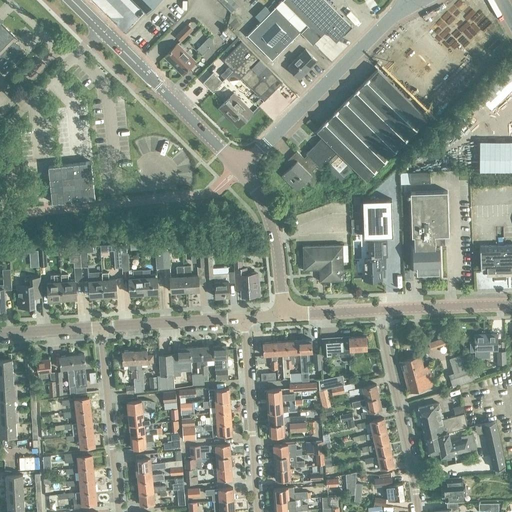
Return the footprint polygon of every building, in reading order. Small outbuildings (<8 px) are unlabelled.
[(132,0),(146,14),(159,0),(132,0)] [(230,13),(238,4),(233,0),(217,0),(229,11),(230,13)] [(276,7),(302,33),(323,54),(344,33),(352,26),(326,0),(282,0),(276,7)] [(275,60),(302,33),(276,7),(249,35),(275,60)] [(233,20),(230,24),(235,30),(241,24),(235,18),(233,20)] [(0,71),(4,76),(27,54),(16,42),(18,40),(0,21),(0,71)] [(181,41),(192,30),(188,25),(176,36),(181,41)] [(203,55),(214,44),(214,40),(210,36),(197,50),(203,55)] [(230,53),(224,58),(231,65),(235,69),(234,70),(241,78),(256,93),(259,95),(264,101),(283,82),(268,67),(239,38),(227,50),(230,53)] [(183,75),(196,61),(178,43),(165,57),(183,75)] [(300,79),(318,61),(306,49),(288,67),(300,79)] [(427,60),(415,68),(424,81),(436,73),(427,60)] [(231,65),(222,74),(226,78),(227,77),(234,70),(235,69),(231,65)] [(511,72),(510,70),(503,74),(509,83),(511,81),(511,72)] [(307,154),(321,167),(326,161),(330,165),(327,168),(340,181),(352,169),(366,182),(429,117),(385,71),(319,134),(323,139),(307,154)] [(214,74),(204,84),(212,91),(223,81),(215,73),(214,74)] [(253,112),(234,93),(224,103),(219,108),(238,127),(253,112)] [(275,115),(280,107),(274,104),(269,112),(275,115)] [(511,143),(481,144),(481,173),(511,172),(511,143)] [(327,174),(321,167),(307,154),(304,158),(297,151),(286,163),(290,167),(282,176),(297,190),(307,180),(314,187),(327,174)] [(93,164),(48,167),(50,202),(96,200),(93,164)] [(430,171),(410,171),(410,172),(410,183),(430,183),(430,171)] [(410,172),(400,173),(401,183),(410,183),(410,172)] [(437,247),(436,237),(450,236),(448,191),(411,192),(413,238),(413,258),(413,261),(415,261),(415,267),(422,267),(422,277),(442,277),(441,266),(438,266),(438,260),(441,260),(440,247),(437,247)] [(392,199),(363,200),(364,219),(364,234),(364,237),(393,236),(392,199)] [(364,219),(353,219),(353,234),(364,234),(364,219)] [(194,239),(190,244),(196,249),(200,244),(200,243),(194,239)] [(366,268),(364,268),(364,280),(371,280),(371,281),(373,281),(373,280),(382,279),(382,268),(385,268),(385,267),(385,263),(385,257),(387,257),(387,240),(369,240),(370,254),(371,254),(372,259),(365,260),(366,268)] [(164,268),(164,266),(163,252),(163,250),(162,241),(155,242),(157,268),(164,268)] [(114,251),(114,256),(122,256),(122,253),(121,244),(101,245),(101,252),(114,251)] [(505,278),(505,275),(511,274),(511,273),(511,269),(511,268),(511,244),(481,246),(481,270),(487,270),(487,276),(495,275),(495,278),(505,278)] [(344,281),(343,245),(303,246),(304,270),(320,270),(320,282),(344,281)] [(80,247),(81,253),(82,267),(89,267),(88,253),(94,252),(93,246),(80,247)] [(211,247),(204,248),(204,255),(205,265),(206,278),(213,278),(212,255),(211,247)] [(204,248),(196,249),(197,266),(198,266),(205,265),(204,255),(204,248)] [(243,269),(242,248),(234,249),(235,283),(242,283),(242,296),(259,295),(258,274),(247,274),(247,268),(243,269)] [(40,264),(48,264),(47,249),(39,250),(40,264)] [(75,268),(82,267),(81,253),(75,254),(75,256),(70,256),(70,262),(74,262),(75,268)] [(172,292),(186,291),(184,266),(178,267),(179,276),(171,276),(172,292)] [(184,266),(186,291),(199,290),(198,275),(191,275),(191,266),(184,266)] [(5,285),(12,284),(10,270),(3,270),(5,285)] [(89,276),(90,297),(104,296),(103,273),(97,273),(97,276),(89,276)] [(144,274),(145,294),(158,293),(157,273),(144,274)] [(215,299),(230,298),(229,273),(214,274),(215,299)] [(130,294),(145,294),(144,274),(129,275),(130,294)] [(19,308),(35,306),(34,297),(42,296),(40,277),(25,278),(25,285),(18,286),(19,308)] [(103,279),(104,296),(117,295),(116,279),(109,279),(103,279)] [(62,281),(63,299),(76,298),(75,280),(62,281)] [(49,300),(63,299),(62,281),(48,282),(49,300)] [(475,351),(496,350),(496,334),(475,335),(475,351)] [(367,349),(366,336),(325,339),(326,352),(333,352),(332,344),(349,343),(350,351),(367,349)] [(431,351),(448,345),(445,336),(427,342),(431,351)] [(293,353),(300,353),(299,340),(287,341),(289,368),(293,368),(293,363),(294,363),(293,353)] [(300,353),(301,372),(308,372),(307,352),(312,352),(311,340),(299,340),(300,353)] [(290,374),(289,373),(289,368),(287,341),(276,342),(277,354),(282,354),(283,375),(290,374)] [(264,355),(277,354),(276,342),(263,342),(264,355)] [(207,359),(215,358),(214,345),(202,346),(204,381),(208,380),(207,359)] [(227,378),(225,358),(227,358),(226,345),(214,345),(215,358),(216,378),(227,378)] [(204,384),(204,381),(202,346),(190,347),(191,360),(197,360),(197,373),(192,374),(193,385),(204,384)] [(192,374),(191,360),(190,347),(178,348),(179,361),(185,360),(185,374),(192,374)] [(130,369),(136,369),(135,350),(123,351),(123,364),(130,364),(130,369)] [(135,385),(135,393),(146,391),(145,369),(143,369),(143,363),(153,362),(153,354),(147,355),(147,350),(135,350),(136,369),(137,378),(134,378),(135,385)] [(73,355),(75,375),(77,392),(87,391),(87,386),(89,386),(84,353),(73,355)] [(314,364),(322,363),(321,353),(313,353),(314,364)] [(158,390),(174,388),(174,375),(172,354),(160,355),(161,375),(157,376),(157,381),(158,388),(158,390)] [(69,376),(75,375),(73,355),(60,357),(62,369),(68,369),(69,376)] [(422,367),(419,356),(401,361),(409,391),(433,385),(428,365),(422,367)] [(38,372),(51,370),(50,357),(37,359),(38,372)] [(0,372),(13,372),(13,359),(12,359),(9,359),(0,359),(0,372)] [(453,386),(475,380),(470,366),(454,371),(449,373),(453,386)] [(0,386),(14,385),(13,372),(0,372),(0,386)] [(56,380),(56,381),(56,395),(64,394),(62,372),(55,372),(56,380)] [(289,373),(290,374),(290,381),(302,381),(301,372),(289,373)] [(323,380),(319,380),(319,391),(327,389),(332,388),(344,385),(342,376),(323,380)] [(289,391),(317,389),(316,383),(289,384),(289,391)] [(0,399),(15,399),(14,385),(0,386),(0,399)] [(135,393),(135,385),(127,385),(127,386),(121,387),(122,394),(135,393)] [(333,395),(346,393),(344,385),(332,388),(333,395)] [(365,400),(379,397),(376,385),(362,388),(350,390),(351,395),(357,394),(360,395),(363,394),(365,400)] [(210,401),(230,400),(229,388),(210,389),(210,401)] [(267,396),(267,402),(281,401),(281,388),(266,389),(267,391),(265,391),(265,392),(265,395),(266,396),(267,396)] [(319,391),(320,396),(321,400),(329,398),(327,389),(319,391)] [(164,403),(177,402),(176,391),(163,392),(164,403)] [(77,412),(91,410),(89,397),(75,399),(77,412)] [(379,397),(365,400),(352,403),(353,408),(366,405),(367,412),(381,408),(379,397)] [(0,411),(15,410),(15,399),(0,399),(0,411)] [(129,414),(143,412),(155,411),(154,402),(149,400),(142,400),(128,401),(129,414)] [(230,400),(210,401),(211,407),(216,407),(216,412),(231,411),(230,400)] [(268,413),(282,412),(290,412),(290,406),(282,407),(281,401),(267,402),(268,413)] [(421,423),(442,418),(438,403),(417,408),(421,423)] [(468,429),(465,415),(462,405),(454,407),(456,414),(444,418),(448,433),(468,429)] [(0,422),(16,422),(15,410),(0,411),(0,422)] [(78,424),(92,422),(91,410),(77,412),(78,424)] [(210,418),(211,424),(217,424),(232,423),(231,411),(216,412),(210,413),(210,418)] [(130,425),(144,424),(143,412),(129,414),(130,425)] [(269,424),(283,423),(289,423),(306,422),(306,417),(283,418),(282,412),(268,413),(269,424)] [(341,421),(354,419),(353,413),(340,415),(341,421)] [(183,426),(195,425),(195,418),(182,418),(183,426)] [(372,433),(386,429),(384,418),(370,421),(372,433)] [(424,438),(448,433),(444,418),(442,418),(421,423),(424,438)] [(492,469),(504,466),(496,420),(483,422),(492,469)] [(16,422),(0,422),(0,436),(17,435),(16,422)] [(80,435),(94,433),(92,422),(78,424),(80,435)] [(306,422),(289,423),(290,431),(307,430),(306,422)] [(232,434),(232,423),(217,424),(211,424),(205,425),(205,429),(213,428),(213,436),(218,435),(232,434)] [(283,423),(269,424),(270,436),(284,435),(283,423)] [(131,436),(153,434),(158,434),(158,428),(145,429),(144,424),(130,425),(131,436)] [(195,425),(183,426),(184,440),(196,439),(195,425)] [(375,445),(389,442),(386,429),(372,433),(353,437),(354,442),(373,438),(375,445)] [(169,449),(181,448),(180,432),(173,433),(174,440),(168,440),(169,449)] [(94,433),(80,435),(81,447),(95,445),(94,433)] [(448,433),(424,438),(428,454),(443,451),(444,456),(476,449),(473,433),(461,436),(462,439),(450,442),(448,433)] [(153,434),(131,436),(132,448),(154,446),(153,434)] [(316,454),(323,454),(322,441),(312,442),(313,454),(316,454)] [(377,456),(391,453),(389,442),(375,445),(362,448),(363,452),(376,449),(377,456)] [(274,457),(289,456),(301,455),(301,449),(295,450),(294,443),(274,444),(274,457)] [(216,457),(231,456),(230,444),(210,445),(210,451),(216,451),(216,457)] [(191,458),(195,458),(201,458),(200,446),(190,447),(191,458)] [(391,453),(377,456),(380,469),(394,465),(391,453)] [(79,468),(94,467),(92,454),(78,456),(79,468)] [(217,468),(232,467),(231,456),(216,457),(212,457),(212,462),(217,461),(217,468)] [(275,468),(293,467),(304,467),(304,461),(289,462),(289,456),(274,457),(275,468)] [(171,467),(182,466),(181,460),(151,463),(150,457),(136,459),(137,471),(152,469),(171,467)] [(195,458),(191,458),(185,459),(186,468),(196,468),(195,458)] [(182,466),(171,467),(171,475),(182,473),(182,466)] [(322,466),(317,466),(317,473),(310,473),(310,481),(323,480),(322,466)] [(80,480),(95,479),(94,467),(79,468),(80,480)] [(232,467),(217,468),(213,468),(214,473),(218,472),(218,480),(233,479),(232,467)] [(293,467),(275,468),(276,479),(290,479),(290,482),(303,481),(303,476),(294,473),(293,467)] [(139,482),(153,480),(164,479),(163,474),(152,475),(152,469),(137,471),(139,482)] [(194,476),(193,469),(185,469),(186,483),(198,483),(198,475),(194,476)] [(356,473),(347,475),(348,483),(355,482),(356,473)] [(392,484),(391,473),(379,475),(379,477),(376,478),(377,486),(386,485),(388,500),(404,498),(402,483),(392,484)] [(7,489),(24,488),(23,475),(13,475),(6,476),(7,489)] [(464,502),(463,495),(466,495),(465,482),(463,482),(462,476),(445,478),(446,484),(441,484),(442,497),(447,496),(447,502),(464,502)] [(173,490),(184,489),(183,477),(176,478),(177,483),(172,484),(173,490)] [(82,492),(96,491),(95,479),(80,480),(82,492)] [(159,492),(166,491),(166,486),(153,487),(153,480),(139,482),(140,494),(154,492),(159,492)] [(199,486),(188,487),(188,495),(200,495),(199,486)] [(274,500),(289,499),(312,497),(312,492),(288,493),(288,487),(274,488),(274,500)] [(7,501),(25,500),(24,488),(7,489),(7,501)] [(220,501),(234,500),(233,488),(207,490),(207,495),(219,494),(220,501)] [(96,491),(82,492),(83,504),(97,503),(96,491)] [(154,492),(140,494),(141,505),(155,503),(154,492)] [(386,506),(387,500),(376,498),(375,504),(386,506)] [(275,511),(296,510),(303,510),(302,504),(289,505),(289,499),(274,500),(275,511)] [(7,511),(25,511),(25,500),(7,501),(7,511)] [(220,511),(221,511),(235,511),(234,500),(220,501),(220,511)] [(431,511),(457,511),(457,502),(446,503),(446,509),(432,510),(431,511)] [(497,511),(498,510),(498,503),(479,504),(479,511),(490,510),(489,511),(497,511)]
